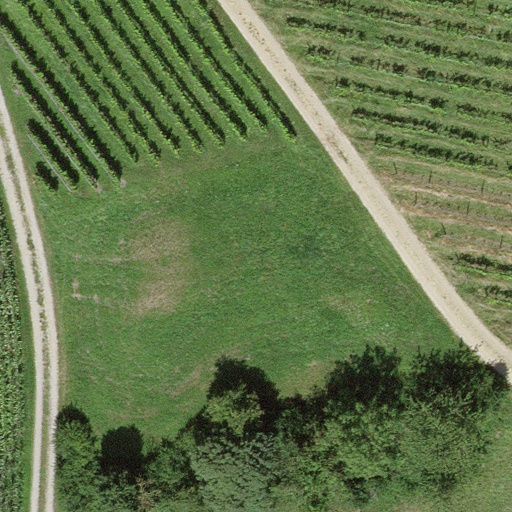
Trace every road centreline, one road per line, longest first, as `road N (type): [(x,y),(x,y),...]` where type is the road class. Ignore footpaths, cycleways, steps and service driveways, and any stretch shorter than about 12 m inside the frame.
road 1 (track): [(222,0),(432,293),(511,378)]
road 2 (track): [(34,511),(42,345),(0,167)]
